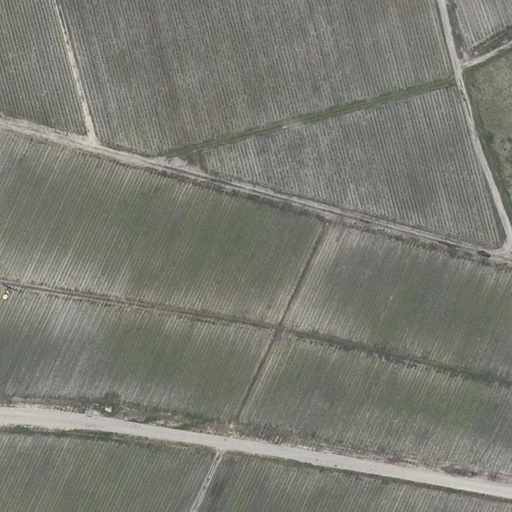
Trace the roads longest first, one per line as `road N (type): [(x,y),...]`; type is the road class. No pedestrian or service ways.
road 1 (track): [(511,452),(337,402),(285,401),(154,426),(0,437)]
road 2 (track): [(0,412),(150,438),(392,463),(511,490)]
road 3 (track): [(444,0),(481,149),(511,234)]
